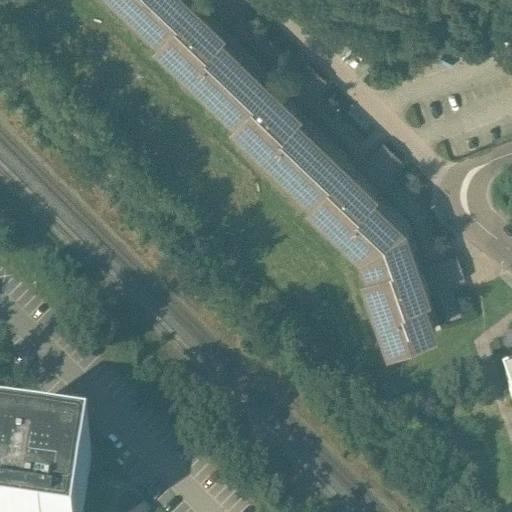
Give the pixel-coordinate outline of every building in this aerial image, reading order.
[(186,66),(220,31),(225,26),(205,7),(204,9),(195,0),(124,0),(161,35),(157,39),(186,66)] [(281,89),(220,31),(186,66),(238,116),(234,119),(262,146),(296,111),(301,106),(282,88),(281,89)] [(296,111),(262,146),(314,196),(310,199),(338,226),(372,191),(377,186),(358,167),(357,169),(296,111)] [(385,171),(400,159),(384,140),(369,152),(385,171)] [(405,222),(372,191),(338,226),(362,249),(369,270),(364,272),(389,344),(405,338),(406,341),(421,335),(420,333),(436,327),(424,293),(431,290),(422,265),(420,265),(414,247),(405,222)] [(423,261),(432,289),(464,278),(455,251),(423,261)] [(0,511),(82,511),(92,453),(28,444),(0,439),(0,511)] [(116,482),(115,489),(123,490),(124,483),(116,482)] [(140,502),(130,511),(149,511),(144,506),(140,502)]
